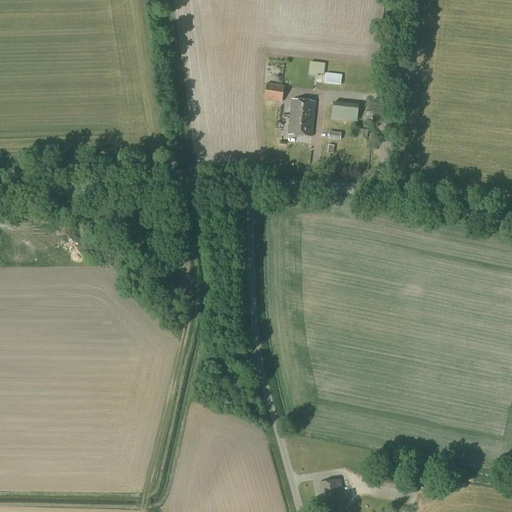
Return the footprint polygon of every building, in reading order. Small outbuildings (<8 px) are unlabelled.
[(324,75),(325,64),(309,62),(308,77),(316,78),(316,80),(321,80),(322,76),(317,76),(317,75),(324,75)] [(344,86),(344,76),(329,75),(328,85),(344,86)] [(281,102),(284,86),(266,84),(264,100),(281,102)] [(311,137),(314,102),(291,100),(288,135),(311,137)] [(356,123),(357,107),(333,104),(331,120),(356,123)] [(415,494),(417,480),(376,473),(373,486),(415,494)] [(323,511),(344,508),(339,480),(318,483),(323,511)]
